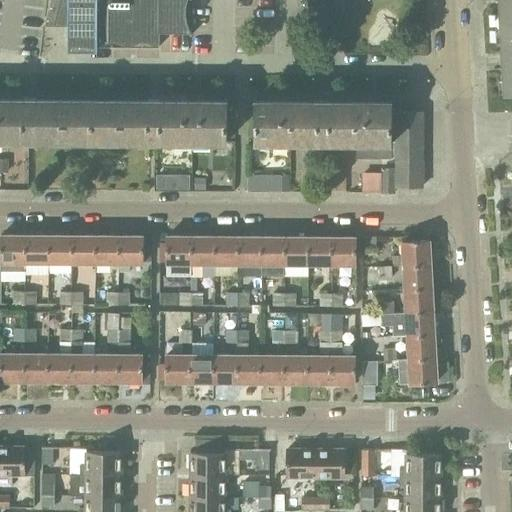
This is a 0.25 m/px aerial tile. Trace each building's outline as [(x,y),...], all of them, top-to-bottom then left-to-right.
[(60,0),(54,26),(69,26),(69,47),(69,50),(96,51),(96,47),(159,48),(159,33),(189,33),(191,36),(192,35),(190,32),(189,29),(187,26),(186,23),(186,20),(185,16),(185,13),(185,10),(186,7),(187,3),(188,0),(187,0),(60,0)] [(511,0),(499,0),(501,30),(511,29),(511,0)] [(511,29),(501,30),(504,96),(511,95),(511,29)] [(0,141),(226,143),(227,100),(225,100),(225,106),(159,106),(160,100),(148,100),(148,106),(64,105),(35,105),(35,99),(24,99),(24,105),(0,104),(0,141)] [(255,143),(356,143),(391,144),(391,142),(391,137),(391,125),(391,114),(391,101),(390,101),(390,107),(329,107),(329,101),(318,101),(318,107),(257,107),(257,101),(256,101),(255,143)] [(391,125),(422,125),(422,112),(396,112),(396,114),(391,114),(391,125)] [(391,137),(422,137),(422,125),(391,125),(391,137)] [(396,149),(422,150),(422,137),(391,137),(391,142),(396,142),(396,149)] [(396,162),(422,162),(422,150),(396,149),(396,162)] [(396,174),(422,174),(422,162),(396,162),(396,174)] [(395,194),(395,193),(395,168),(380,168),(380,176),(380,193),(395,194)] [(156,188),(191,188),(190,173),(157,174),(156,188)] [(422,174),(396,174),(396,187),(422,187),(422,174)] [(289,177),(246,175),(248,191),(289,192),(289,177)] [(380,193),(380,176),(362,176),(362,193),(380,193)] [(25,263),(25,236),(1,236),(1,263),(1,271),(25,272),(25,263)] [(49,236),(25,236),(25,263),(48,263),(49,236)] [(49,236),(48,263),(72,263),(72,236),(49,236)] [(72,236),(72,263),(95,263),(95,236),(72,236)] [(95,236),(95,263),(119,263),(119,236),(95,236)] [(119,236),(119,263),(143,264),(143,236),(119,236)] [(191,272),(191,264),(191,237),(167,236),(167,264),(179,264),(179,272),(191,272)] [(191,237),(191,264),(191,272),(191,277),(202,277),(202,264),(214,264),(214,237),(191,237)] [(214,237),(214,264),(237,264),(238,237),(214,237)] [(238,237),(237,264),(261,264),(261,237),(238,237)] [(261,237),(261,264),(284,264),(284,237),(261,237)] [(284,237),(284,264),(308,265),(308,237),(284,237)] [(308,237),(308,265),(331,265),(331,237),(308,237)] [(331,237),(331,265),(355,265),(355,238),(331,237)] [(376,238),(363,238),(363,249),(376,249),(376,238)] [(393,267),(403,266),(430,265),(429,241),(402,242),(403,256),(392,257),(393,267)] [(403,266),(404,277),(404,289),(432,288),(430,265),(403,266)] [(392,279),(391,267),(379,268),(379,279),(392,279)] [(432,288),(404,289),(406,313),(433,311),(432,288)] [(13,305),(25,305),(24,292),(13,292),(13,305)] [(35,293),(24,292),(25,305),(36,305),(35,293)] [(60,305),(71,305),(71,293),(60,293),(60,305)] [(82,293),(71,293),(71,305),(83,305),(82,293)] [(118,305),(118,293),(106,293),(107,305),(118,305)] [(118,293),(118,305),(129,305),(129,293),(118,293)] [(180,306),(191,306),(190,294),(179,294),(180,306)] [(190,294),(191,306),(202,306),(201,294),(190,294)] [(227,306),(238,307),(238,294),(227,294),(227,306)] [(238,294),(238,307),(249,307),(249,294),(238,294)] [(296,294),(285,295),(285,307),(296,307),(296,294)] [(274,307),(285,307),(285,295),(273,295),(274,307)] [(320,307),(331,307),(331,295),(320,295),(320,307)] [(342,295),(331,295),(331,307),(342,307),(342,295)] [(381,303),(381,314),(394,314),(393,302),(381,303)] [(433,311),(406,313),(407,336),(434,335),(433,311)] [(108,354),(95,354),(94,382),(118,382),(118,355),(119,342),(118,330),(118,314),(103,314),(103,330),(108,330),(108,354)] [(322,331),(331,331),(331,314),(322,314),(322,331)] [(331,331),(342,331),(342,314),(331,314),(331,331)] [(204,315),(194,315),(194,328),(204,328),(204,315)] [(13,342),(24,342),(24,329),(13,329),(13,342)] [(35,329),(24,329),(24,342),(35,342),(35,329)] [(71,342),(71,330),(60,329),(60,342),(71,342)] [(71,342),(71,354),(71,382),(94,382),(95,354),(95,343),(83,343),(82,330),(71,330),(71,342)] [(118,330),(119,342),(130,343),(130,330),(118,330)] [(178,343),(190,343),(189,330),(178,330),(178,343)] [(237,343),(237,330),(226,330),(226,343),(237,343)] [(237,330),(237,343),(249,343),(249,330),(237,330)] [(273,343),(285,344),(285,331),(273,331),(273,343)] [(296,331),(285,331),(285,344),(296,344),(296,331)] [(320,344),(320,356),(307,356),(307,383),(330,383),(331,331),(322,331),(320,331),(320,344)] [(331,331),(330,383),(354,383),(354,356),(342,356),(343,331),(342,331),(331,331)] [(434,335),(407,336),(408,360),(436,358),(434,335)] [(396,349),(383,350),(384,361),(397,361),(396,349)] [(24,381),(24,354),(0,354),(0,381),(24,381)] [(24,354),(24,381),(48,381),(48,354),(24,354)] [(71,354),(48,354),(48,381),(71,382),(71,354)] [(118,355),(118,382),(142,382),(142,355),(118,355)] [(190,382),(190,355),(166,355),(166,382),(190,382)] [(190,355),(190,382),(213,382),(213,355),(190,355)] [(237,355),(213,355),(213,382),(237,383),(237,355)] [(260,355),(237,355),(237,383),(260,383),(260,355)] [(260,355),(260,383),(283,383),(284,356),(260,355)] [(307,356),(284,356),(283,383),(307,383),(307,356)] [(436,358),(408,360),(410,384),(437,382),(436,358)] [(378,362),(363,362),(363,386),(378,386),(378,362)] [(26,447),(0,446),(0,475),(26,475),(26,447)] [(43,447),(43,464),(54,464),(54,447),(43,447)] [(240,449),(240,459),(257,459),(257,469),(270,469),(270,449),(240,449)] [(288,477),(317,477),(317,449),(288,449),(288,477)] [(345,449),(317,449),(317,477),(345,477),(345,449)] [(362,449),(362,476),(375,476),(375,449),(362,449)] [(81,474),(122,474),(122,451),(87,451),(87,465),(81,465),(81,474)] [(192,452),(191,475),(232,475),(232,465),(226,465),(226,452),(192,452)] [(400,467),(400,475),(441,476),(441,453),(407,453),(407,467),(400,467)] [(122,474),(81,474),(81,484),(87,484),(87,496),(121,496),(122,474)] [(191,475),(191,496),(226,497),(226,485),(232,485),(232,475),(191,475)] [(390,498),(406,497),(441,497),(441,476),(400,475),(390,476),(390,498)] [(43,484),(43,495),(55,495),(55,484),(43,484)] [(259,486),(259,497),(271,497),(271,486),(259,486)] [(362,487),(361,498),(374,498),(374,487),(362,487)] [(0,495),(0,507),(11,508),(11,496),(0,495)] [(55,495),(43,495),(43,506),(55,506),(55,495)] [(80,507),(80,511),(121,511),(121,496),(87,496),(87,508),(80,507)] [(191,511),(231,511),(232,508),(226,508),(226,497),(191,496),(191,511)] [(271,508),(271,497),(259,497),(259,498),(247,497),(247,504),(255,504),(255,503),(259,503),(259,507),(271,508)] [(303,509),(317,509),(317,497),(303,497),(303,509)] [(331,497),(317,497),(317,509),(331,509),(331,497)] [(440,511),(441,497),(406,497),(407,510),(400,510),(400,511),(440,511)] [(374,498),(361,498),(361,509),(374,509),(374,498)]
